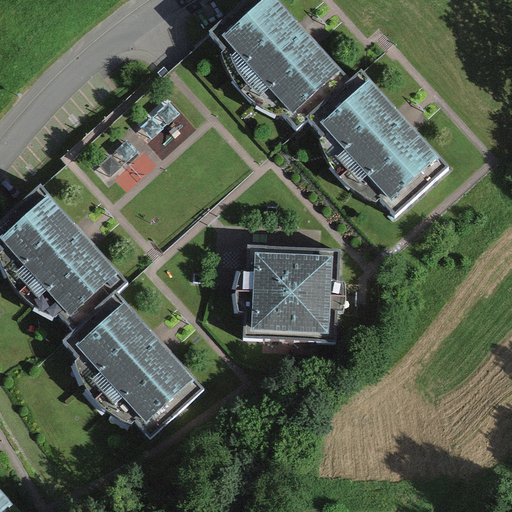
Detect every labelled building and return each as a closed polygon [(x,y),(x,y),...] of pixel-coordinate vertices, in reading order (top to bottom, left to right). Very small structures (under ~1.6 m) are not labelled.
[(356,76),(288,0),(244,0),(215,26),(230,44),(226,48),(235,69),(247,87),(264,101),(282,112),(287,108),(301,124),(356,76)] [(455,165),(368,67),(314,115),(330,133),(325,137),(335,158),(347,176),(364,190),(381,201),(386,197),(401,213),(455,165)] [(131,282),(44,184),(0,222),(0,244),(5,250),(0,254),(10,275),(22,293),(39,307),(57,317),(61,313),(76,330),(131,282)] [(243,314),(249,314),(248,340),(341,344),(342,310),(349,310),(351,296),(350,281),(344,281),(345,250),(252,246),(251,270),(245,270),(240,280),(239,291),(240,304),(243,314)] [(209,391),(122,293),(68,341),(83,358),(79,363),(88,383),(100,401),(117,416),(135,426),(139,422),(154,439),(209,391)] [(0,511),(22,511),(0,486),(0,511)]
